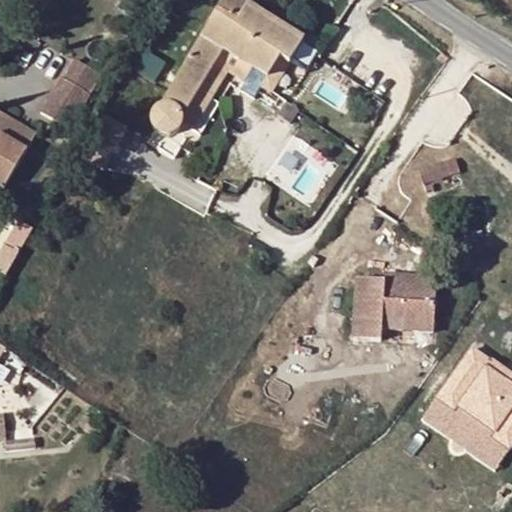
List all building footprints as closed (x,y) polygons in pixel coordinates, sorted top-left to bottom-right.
[(153,133),(157,136),(160,138),(166,138),(172,134),(174,132),(176,129),(177,126),(177,122),(217,52),(264,79),(275,60),(285,66),(300,41),(244,6),(247,0),(221,0),(204,30),(159,108),(157,111),(154,114),(153,116),(150,123),(150,127),(151,130),(153,133)] [(264,79),(217,52),(177,122),(193,133),(228,75),(244,84),(239,92),(255,102),(261,91),(268,95),(285,66),(275,60),(264,79)] [(150,60),(141,55),(135,67),(144,71),(150,60)] [(100,76),(75,61),(63,81),(61,79),(40,115),(69,131),(100,76)] [(0,188),(2,189),(34,134),(0,114),(0,188)] [(116,145),(94,135),(84,156),(107,166),(116,145)] [(452,157),(416,170),(425,199),(461,187),(452,157)] [(0,272),(6,275),(19,252),(3,243),(0,247),(0,272)] [(434,278),(382,275),(381,282),(355,281),(350,341),(378,343),(379,331),(430,334),(434,278)] [(499,472),(511,451),(511,371),(469,343),(419,420),(499,472)] [(100,426),(88,418),(81,428),(94,436),(100,426)]
